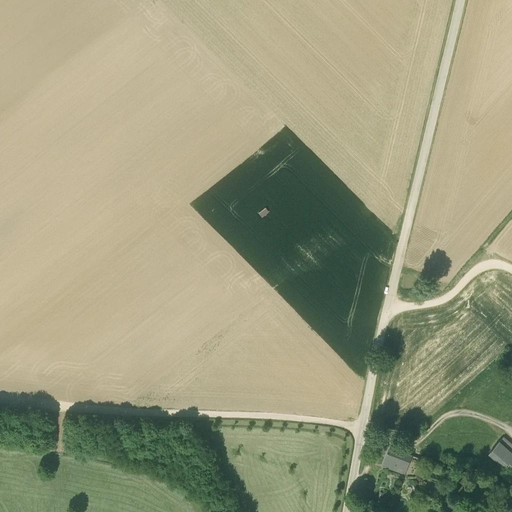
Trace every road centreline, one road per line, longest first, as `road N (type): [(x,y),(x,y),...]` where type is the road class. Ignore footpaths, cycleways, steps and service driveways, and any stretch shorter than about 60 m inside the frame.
road 1 (unclassified): [(347,511),(376,351),(460,0)]
road 2 (track): [(0,397),(361,428)]
